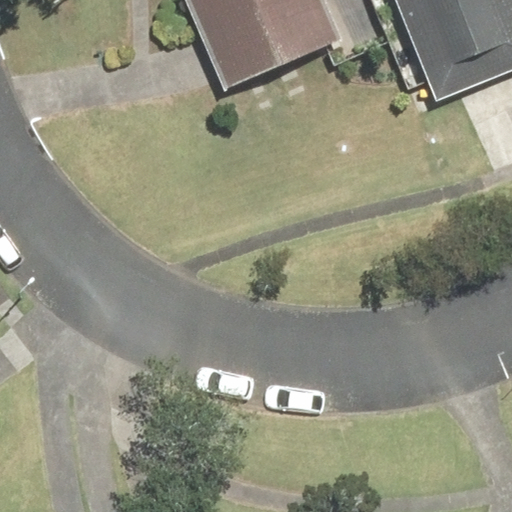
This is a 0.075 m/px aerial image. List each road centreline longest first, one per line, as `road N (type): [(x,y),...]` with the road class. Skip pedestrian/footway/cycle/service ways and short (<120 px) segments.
road 1 (residential): [(0,178),(57,249),(104,289),(162,322),(224,343),(295,358),(356,359),(474,340),(511,323)]
road 2 (unknown): [(142,511),(104,289)]
